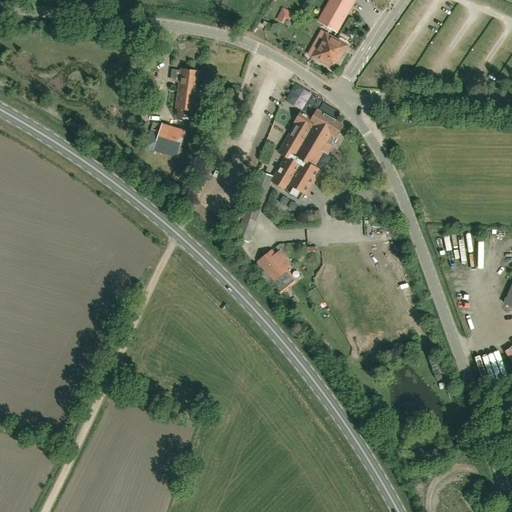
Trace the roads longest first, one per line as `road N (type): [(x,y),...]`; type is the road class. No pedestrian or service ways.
road 1 (primary): [(398,511),(327,398),(233,287),(141,203),(0,109)]
road 2 (track): [(43,511),(261,49)]
road 3 (unclassified): [(510,511),(397,187),(347,109)]
road 4 (unclassified): [(347,109),(285,63),(226,36),(0,7)]
road 5 (unclassified): [(511,100),(372,97),(347,109)]
